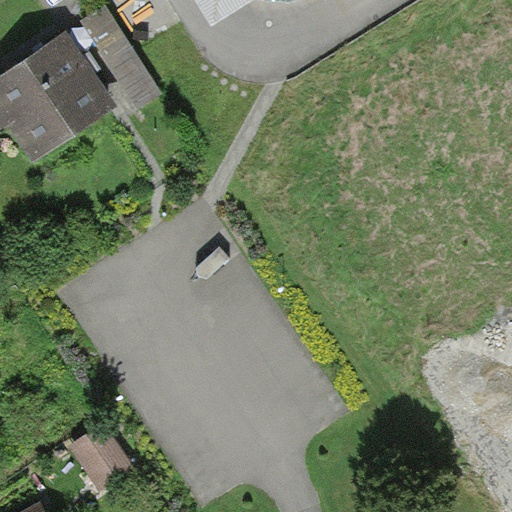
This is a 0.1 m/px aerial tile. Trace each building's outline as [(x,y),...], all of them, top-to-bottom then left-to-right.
[(193,0),(208,24),(247,0),(314,0),(323,15),(347,0),(193,0)] [(108,8),(85,22),(140,108),(162,94),(108,8)] [(70,33),(0,80),(0,132),(8,127),(33,166),(120,109),(88,61),(70,33)] [(99,430),(68,448),(96,496),(127,478),(99,430)] [(42,511),(36,501),(15,511),(42,511)]
